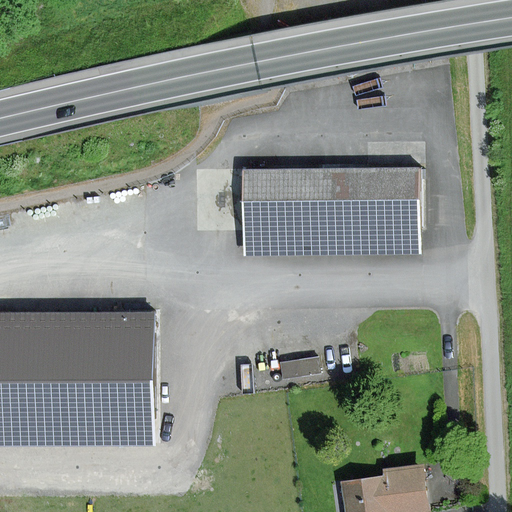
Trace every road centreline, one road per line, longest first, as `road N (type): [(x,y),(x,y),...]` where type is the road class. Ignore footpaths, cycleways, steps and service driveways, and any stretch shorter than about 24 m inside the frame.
road 1 (secondary): [(0,118),(511,18)]
road 2 (unclassified): [(475,0),(499,511)]
road 3 (track): [(488,279),(30,269),(0,278)]
road 4 (track): [(0,468),(164,469),(179,454),(192,374)]
